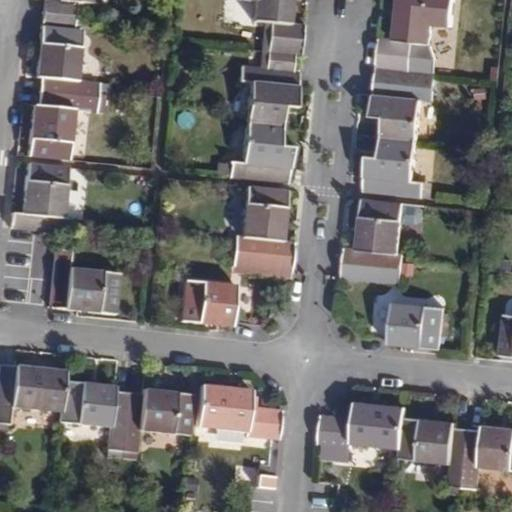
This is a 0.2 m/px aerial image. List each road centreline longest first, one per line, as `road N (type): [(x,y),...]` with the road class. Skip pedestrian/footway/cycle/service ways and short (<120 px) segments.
road 1 (residential): [(306,359),(338,15)]
road 2 (residential): [(0,327),(306,359)]
road 3 (residential): [(511,377),(306,359)]
road 4 (residential): [(291,511),(306,359)]
